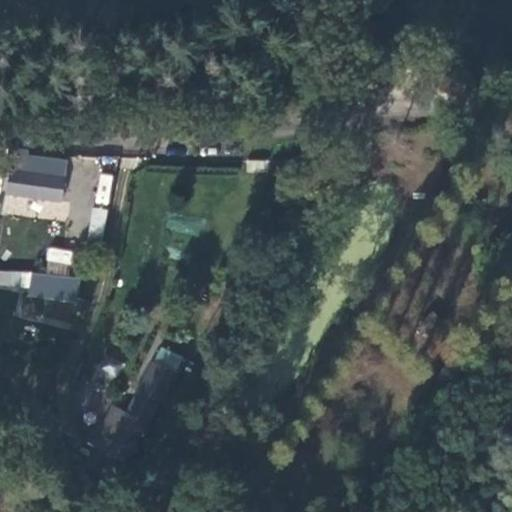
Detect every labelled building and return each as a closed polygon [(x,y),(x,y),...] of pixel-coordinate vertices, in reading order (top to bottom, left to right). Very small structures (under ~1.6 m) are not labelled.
[(61,199),(65,169),(66,161),(17,156),(15,174),(8,173),(6,192),(61,199)] [(103,238),(106,209),(92,207),(89,236),(103,238)] [(48,247),(46,269),(71,271),(73,250),(48,247)] [(76,296),(77,278),(32,274),(30,292),(76,296)] [(415,327),(425,335),(440,315),(430,307),(415,327)] [(102,427),(92,443),(126,459),(171,372),(154,363),(123,420),(115,435),(102,427)] [(111,412),(102,427),(115,435),(123,420),(111,412)]
